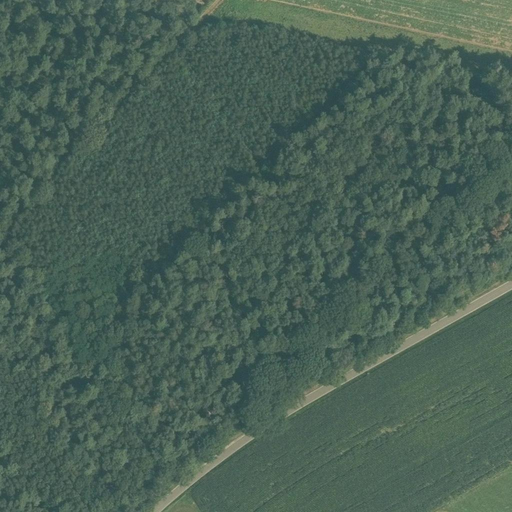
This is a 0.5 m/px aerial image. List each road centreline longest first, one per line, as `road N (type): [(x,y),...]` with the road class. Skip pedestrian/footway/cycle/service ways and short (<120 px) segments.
road 1 (unclassified): [(155,511),(254,433),(511,285)]
road 2 (track): [(219,0),(0,231)]
road 3 (track): [(0,241),(171,497)]
